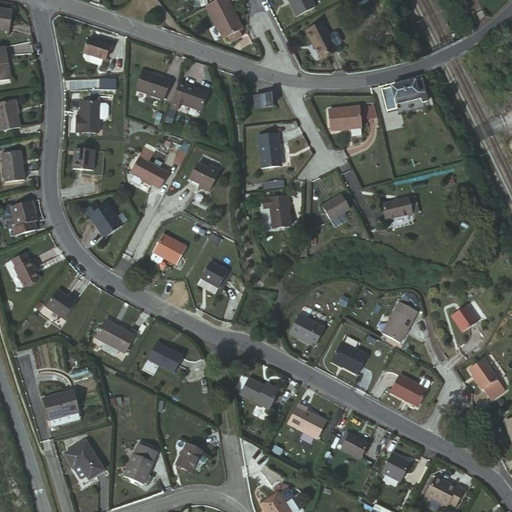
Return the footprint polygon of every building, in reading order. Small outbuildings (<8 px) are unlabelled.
[(242,30),(227,0),(215,0),(206,5),(223,39),(225,38),(238,32),(242,30)] [(310,0),(286,0),(295,18),(314,8),(310,0)] [(0,4),(0,25),(11,27),(15,7),(0,4)] [(324,23),(307,32),(319,57),(336,48),(324,23)] [(241,36),(238,32),(225,38),(228,43),(241,36)] [(88,35),(87,52),(110,55),(112,37),(88,35)] [(6,41),(0,42),(0,76),(8,75),(5,58),(10,57),(6,41)] [(142,65),(135,86),(164,96),(171,76),(142,65)] [(187,80),(179,77),(169,104),(178,107),(180,100),(187,80)] [(115,89),(115,78),(99,78),(99,89),(115,89)] [(209,88),(187,80),(180,100),(202,108),(209,88)] [(387,109),(396,108),(396,103),(419,99),(420,104),(425,103),(421,83),(383,89),(387,109)] [(254,95),(256,107),(272,106),(271,93),(254,95)] [(0,99),(0,125),(0,127),(20,124),(16,96),(0,99)] [(82,113),(78,113),(76,113),(76,130),(100,130),(100,115),(107,115),(109,113),(109,102),(108,100),(101,99),(101,98),(82,97),(82,108),(82,113)] [(396,103),(396,108),(420,104),(419,99),(396,103)] [(329,110),(334,131),(364,127),(361,104),(329,110)] [(375,104),(365,105),(365,118),(375,118),(375,104)] [(256,107),(257,118),(279,116),(278,105),(272,106),(256,107)] [(260,130),(263,163),(280,161),(279,149),(282,149),(280,128),(260,130)] [(166,152),(145,140),(129,169),(159,185),(167,170),(159,165),(166,152)] [(79,150),(74,149),(74,166),(97,167),(97,145),(79,144),(79,150)] [(4,180),(22,178),(21,160),(25,160),(24,147),(1,149),(4,180)] [(194,160),(185,178),(195,183),(193,186),(203,191),(216,167),(206,162),(205,166),(194,160)] [(269,205),(272,226),(291,223),(286,192),(261,196),(263,206),(269,205)] [(324,203),(332,219),(352,208),(344,193),(324,203)] [(385,203),(389,220),(413,215),(410,199),(385,203)] [(11,202),(13,224),(32,222),(34,222),(32,200),(11,202)] [(86,207),(89,213),(99,206),(96,201),(86,207)] [(99,206),(89,213),(103,236),(121,224),(107,201),(99,206)] [(32,222),(13,224),(9,225),(10,235),(33,231),(32,222)] [(163,230),(153,249),(165,255),(176,262),(187,243),(163,230)] [(13,263),(30,256),(27,248),(10,255),(13,263)] [(165,255),(153,249),(152,253),(154,258),(159,260),(163,259),(165,255)] [(38,276),(30,256),(13,263),(21,283),(38,276)] [(208,257),(199,273),(216,282),(225,266),(208,257)] [(53,285),(43,305),(63,316),(73,297),(53,285)] [(398,296),(382,327),(400,338),(417,305),(398,296)] [(468,301),(455,311),(467,327),(481,317),(468,301)] [(298,309),(288,328),(315,342),(325,323),(298,309)] [(101,316),(93,331),(123,348),(132,331),(115,321),(114,324),(101,316)] [(157,336),(155,340),(166,346),(169,342),(157,336)] [(341,337),(330,356),(357,370),(368,351),(341,337)] [(166,346),(155,340),(147,355),(173,369),(184,350),(169,342),(166,346)] [(485,353),(470,364),(493,394),(508,383),(485,353)] [(399,371),(390,387),(417,402),(426,385),(429,378),(429,376),(424,374),(422,374),(418,381),(399,371)] [(268,386),(264,385),(248,378),(241,395),(271,408),(280,387),(270,383),(268,386)] [(511,388),(508,383),(493,394),(496,399),(511,388)] [(71,393),(42,401),(49,424),(51,431),(79,423),(77,415),(71,393)] [(298,398),(286,420),(315,435),(325,417),(305,406),(307,403),(298,398)] [(347,428),(339,444),(359,455),(368,439),(347,428)] [(193,436),(189,444),(205,452),(208,444),(193,436)] [(83,442),(64,460),(75,473),(81,468),(90,479),(92,481),(106,469),(83,442)] [(196,476),(206,455),(190,447),(180,469),(196,476)] [(390,448),(379,468),(398,478),(409,457),(390,448)] [(158,462),(138,451),(122,480),(144,492),(158,462)] [(75,473),(85,484),(90,479),(81,468),(75,473)] [(435,472),(426,490),(449,503),(450,498),(459,503),(467,486),(458,481),(457,484),(435,472)] [(319,498),(314,509),(319,511),(321,511),(326,502),(319,498)] [(263,511),(289,511),(279,499),(263,511)]
